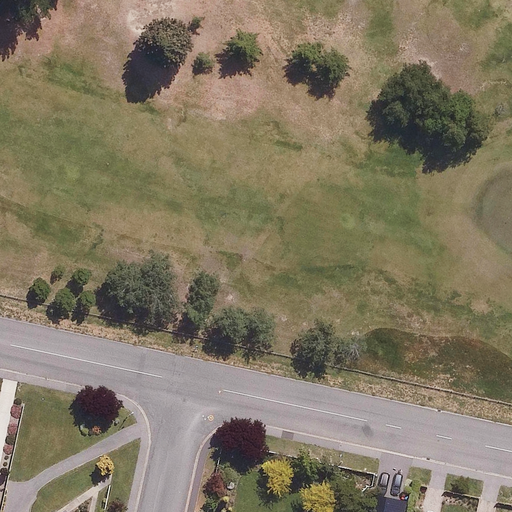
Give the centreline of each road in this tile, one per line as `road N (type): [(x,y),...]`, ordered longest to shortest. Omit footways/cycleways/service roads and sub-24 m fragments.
road 1 (residential): [(511,451),(187,383)]
road 2 (residential): [(187,383),(0,343)]
road 3 (residential): [(187,383),(159,511)]
